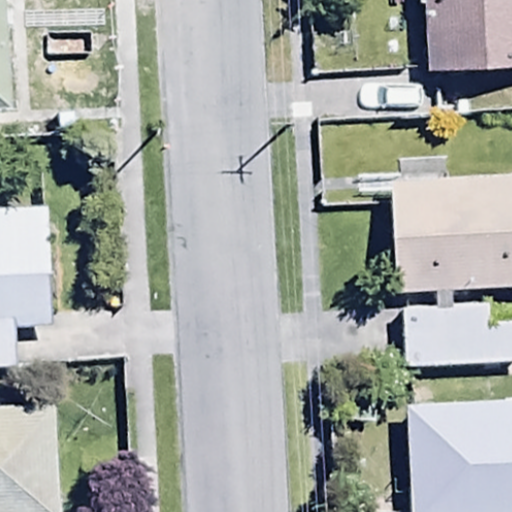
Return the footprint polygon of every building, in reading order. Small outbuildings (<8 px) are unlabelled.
[(2,0),(0,0),(0,119),(9,119),(2,0)] [(511,0),(415,0),(416,9),(424,8),(427,77),(511,72),(511,0)] [(511,187),(389,193),(395,301),(511,295),(511,187)] [(44,220),(0,222),(0,375),(13,376),(11,340),(49,338),(44,220)] [(399,377),(511,373),(511,330),(485,332),(484,305),(448,307),(448,316),(397,318),(399,377)] [(511,511),(511,416),(408,421),(411,511),(511,511)] [(0,420),(0,511),(59,511),(56,418),(0,420)]
